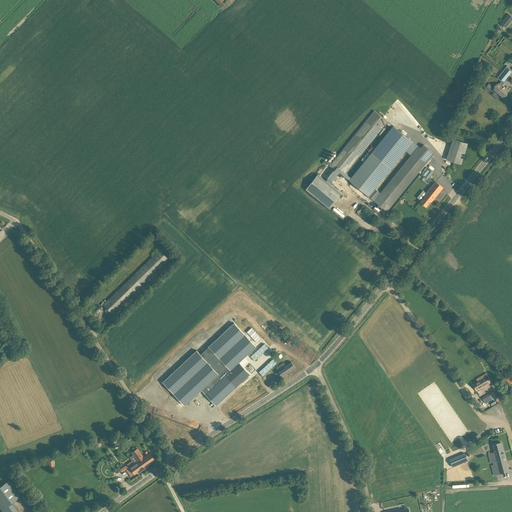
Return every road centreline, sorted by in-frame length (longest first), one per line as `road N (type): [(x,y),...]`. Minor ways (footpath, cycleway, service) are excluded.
road 1 (unclassified): [(172,461),(18,224),(0,212)]
road 2 (unclassified): [(511,446),(501,423),(477,412),(387,281)]
road 3 (tertiary): [(387,281),(511,129)]
road 4 (tertiary): [(172,461),(315,365)]
road 5 (unclassified): [(371,511),(361,465),(315,365)]
